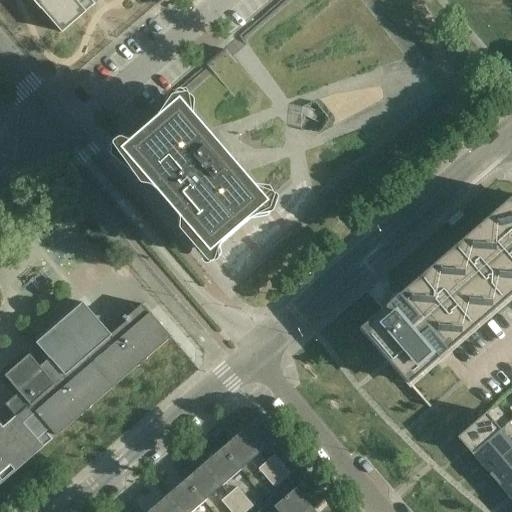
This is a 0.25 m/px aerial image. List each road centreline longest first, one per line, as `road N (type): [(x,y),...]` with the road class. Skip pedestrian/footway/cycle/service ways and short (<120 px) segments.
road 1 (residential): [(253,361),(511,138)]
road 2 (residential): [(78,511),(253,361)]
road 3 (residential): [(59,135),(217,0)]
road 4 (residential): [(383,511),(253,361)]
